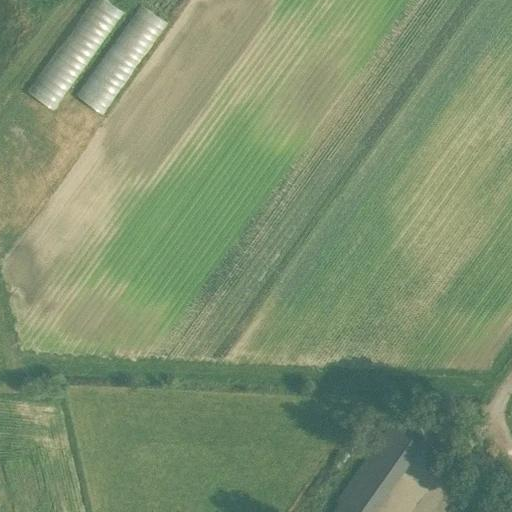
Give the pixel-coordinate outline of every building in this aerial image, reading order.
[(111,0),(99,0),(40,84),(61,99),(124,10),(111,0)] [(106,112),(167,19),(142,2),(111,48),(110,48),(79,95),(106,112)] [(340,501),(356,511),(371,511),(420,444),(390,422),(336,500),(339,502),(340,501)] [(511,511),(511,510),(488,493),(474,511),(511,511)] [(339,502),(332,511),(356,511),(340,501),(339,502)]
